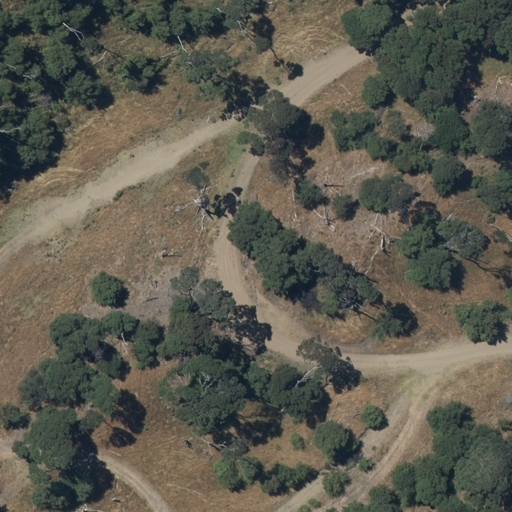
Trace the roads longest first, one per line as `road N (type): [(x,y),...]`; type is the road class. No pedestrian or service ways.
road 1 (track): [(511,336),(391,339),(309,306),(249,253),(299,109),(342,49),(395,0)]
road 2 (track): [(299,109),(258,84),(116,170),(0,216)]
road 3 (track): [(270,511),(459,337)]
